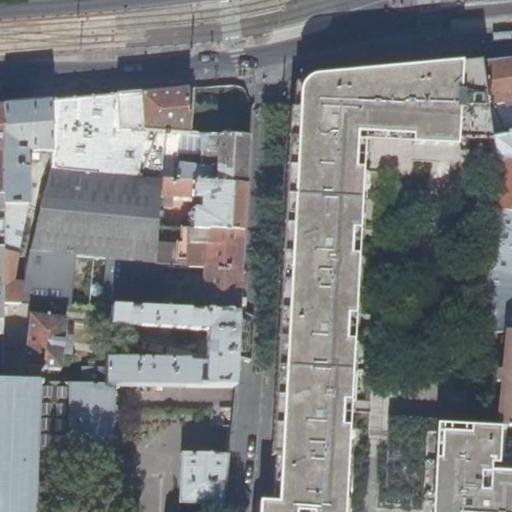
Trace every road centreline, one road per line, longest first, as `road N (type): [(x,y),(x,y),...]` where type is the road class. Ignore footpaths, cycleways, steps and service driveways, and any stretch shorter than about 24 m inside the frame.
road 1 (tertiary): [(0,74),(142,71),(360,42)]
road 2 (tertiary): [(360,42),(511,25)]
